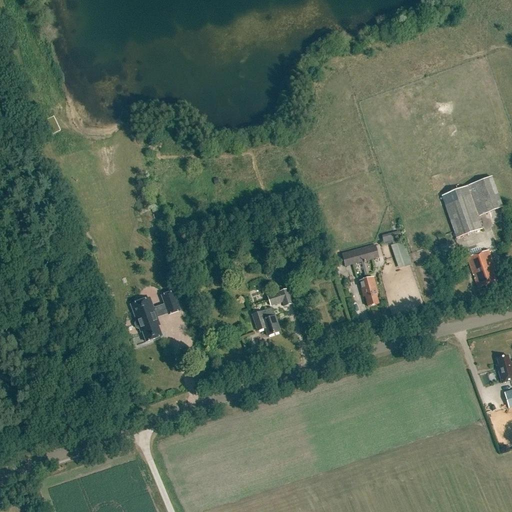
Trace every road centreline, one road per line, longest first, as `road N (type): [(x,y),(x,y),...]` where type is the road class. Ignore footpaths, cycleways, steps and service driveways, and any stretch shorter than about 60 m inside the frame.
road 1 (unclassified): [(136,428),(307,368),(511,311)]
road 2 (unclassified): [(0,475),(136,428)]
